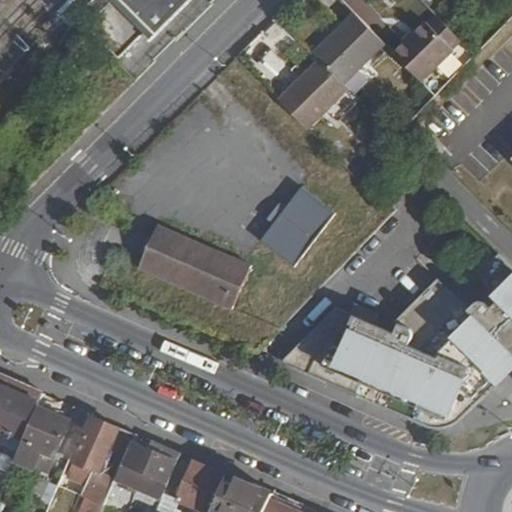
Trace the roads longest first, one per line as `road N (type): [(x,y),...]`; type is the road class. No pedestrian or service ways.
road 1 (secondary): [(497,461),(413,458),(1,284)]
road 2 (secondary): [(0,336),(416,511)]
road 3 (unclassified): [(257,0),(32,225),(1,284)]
road 4 (unknown): [(258,366),(401,227),(511,94)]
